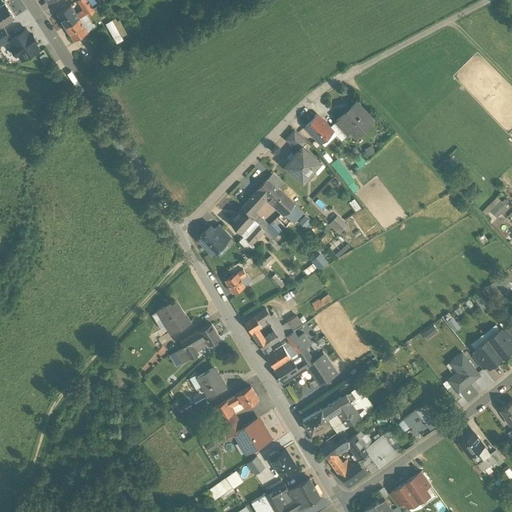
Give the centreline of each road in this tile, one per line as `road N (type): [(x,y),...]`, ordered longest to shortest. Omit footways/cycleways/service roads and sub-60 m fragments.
road 1 (track): [(511,257),(347,83),(502,0)]
road 2 (residential): [(181,239),(339,511)]
road 3 (track): [(193,258),(50,420),(23,511)]
road 4 (residential): [(23,0),(181,239)]
road 5 (residential): [(181,239),(300,116),(347,83)]
road 6 (residential): [(340,511),(511,384)]
road 7 (track): [(75,78),(59,89),(0,181)]
